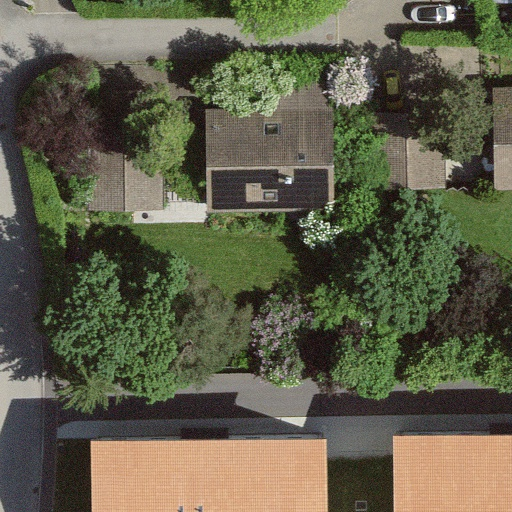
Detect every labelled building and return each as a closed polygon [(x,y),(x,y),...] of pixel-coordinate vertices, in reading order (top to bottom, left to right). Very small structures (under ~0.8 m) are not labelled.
[(320,213),(318,87),(240,88),(240,112),(194,113),(195,214),(320,213)] [(511,88),(482,89),(483,189),(511,189),(511,88)] [(430,113),(359,117),(363,192),(434,188),(430,113)] [(154,209),(152,130),(78,132),(80,210),(154,209)] [(325,511),(325,441),(98,441),(98,511),(325,511)] [(511,511),(511,443),(400,444),(400,511),(511,511)]
